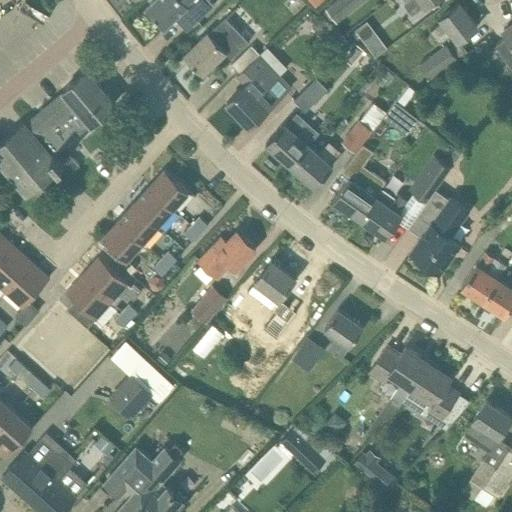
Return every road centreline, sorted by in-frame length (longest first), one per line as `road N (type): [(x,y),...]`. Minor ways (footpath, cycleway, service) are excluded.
road 1 (residential): [(511,364),(261,192),(182,118)]
road 2 (residential): [(11,211),(58,257),(182,118)]
road 3 (residential): [(182,118),(99,17)]
road 4 (residential): [(0,100),(99,17)]
